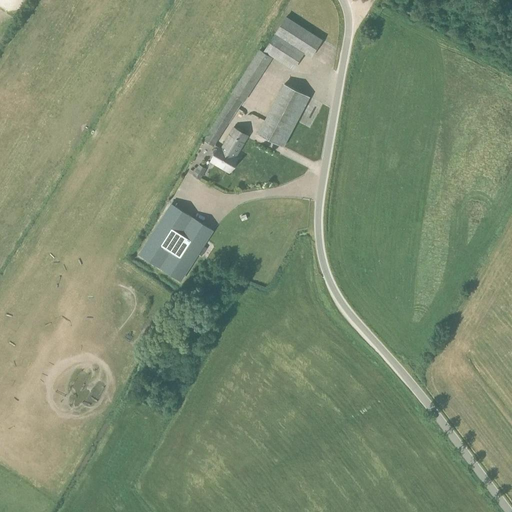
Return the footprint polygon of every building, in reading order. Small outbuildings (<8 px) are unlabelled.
[(218,117),(228,124),(243,102),(273,56),(293,69),(304,52),(310,56),(321,40),(286,17),(264,50),(260,48),(259,50),(231,94),(233,95),(218,117)] [(283,146),(308,97),(284,84),(259,134),(283,146)] [(214,146),(228,124),(218,117),(204,140),(214,146)] [(221,149),(235,157),(247,136),(241,132),(242,130),(238,128),(237,130),(233,128),(221,149)] [(237,158),(235,157),(221,149),(219,148),(211,162),(229,172),(237,158)] [(200,179),(206,169),(199,165),(193,175),(200,179)] [(180,281),(212,230),(171,204),(139,255),(180,281)]
